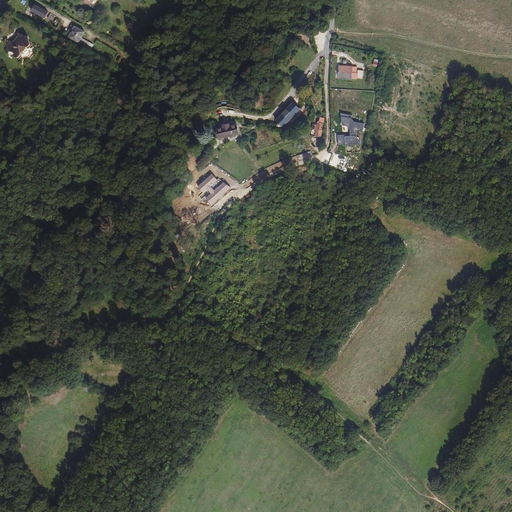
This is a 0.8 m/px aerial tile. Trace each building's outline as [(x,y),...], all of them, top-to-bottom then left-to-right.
[(35,4),(32,11),(53,22),(57,15),(35,4)] [(84,42),(81,39),(85,32),(74,26),(68,37),(79,43),(88,50),(92,45),(87,42),(85,41),(84,42)] [(20,51),(24,47),(28,47),(31,44),(28,36),(23,35),(22,34),(17,33),(18,36),(18,37),(14,42),(13,41),(10,41),(6,45),(8,51),(14,52),(15,53),(14,54),(15,58),(18,58),(21,54),(20,51)] [(337,80),(356,84),(359,71),(340,67),(337,80)] [(359,71),(356,84),(363,85),(363,84),(369,85),(371,77),(364,75),(364,73),(359,71)] [(121,94),(125,90),(123,88),(120,86),(116,90),(121,94)] [(283,127),(300,109),(293,103),(276,120),(279,123),(282,126),(283,127)] [(352,119),(342,117),(342,125),(347,126),(350,130),(349,137),(345,137),(345,135),(337,135),(337,143),(344,143),(344,145),(358,145),(358,141),(356,137),(356,132),(362,134),(364,126),(355,123),(352,119)] [(240,134),(237,124),(230,126),(230,123),(222,125),(223,128),(216,130),(218,139),(240,134)] [(321,137),(323,124),(318,123),(315,136),(321,137)]
